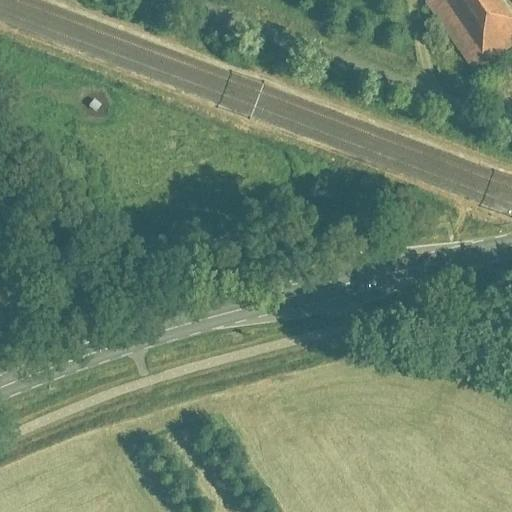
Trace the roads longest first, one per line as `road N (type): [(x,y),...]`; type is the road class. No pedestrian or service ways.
road 1 (secondary): [(0,391),(160,331),(511,244)]
road 2 (unclassified): [(511,125),(182,0)]
road 3 (track): [(0,184),(97,353)]
